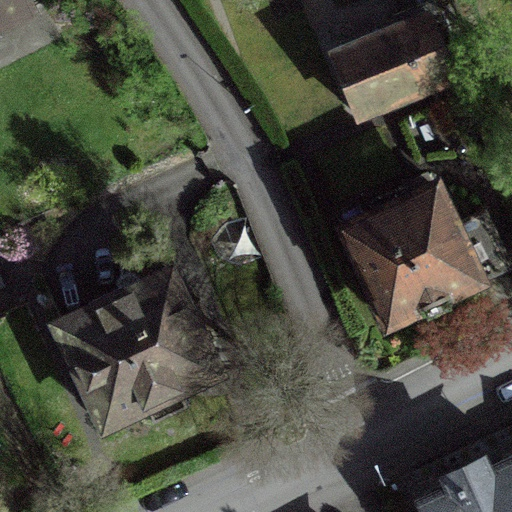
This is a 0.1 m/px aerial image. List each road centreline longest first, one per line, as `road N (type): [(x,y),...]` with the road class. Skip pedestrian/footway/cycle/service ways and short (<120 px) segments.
road 1 (residential): [(147,0),(261,200),(357,443)]
road 2 (residential): [(511,372),(357,443)]
road 3 (residential): [(357,443),(209,511)]
